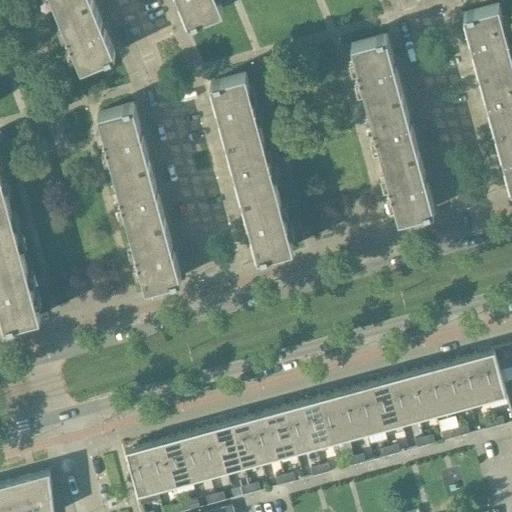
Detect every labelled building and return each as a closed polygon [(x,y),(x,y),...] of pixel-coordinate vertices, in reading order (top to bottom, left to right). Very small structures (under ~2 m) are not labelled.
[(53,0),(58,10),(81,0),(53,0)] [(92,0),(81,0),(58,10),(68,33),(82,27),(84,32),(103,25),(92,0)] [(179,0),(189,22),(222,8),(218,0),(179,0)] [(463,12),(472,42),(491,36),(492,41),(508,36),(498,2),(463,12)] [(82,27),(68,33),(81,66),(114,52),(103,25),(84,32),(82,27)] [(351,42),(355,55),(358,67),(371,64),(372,69),(394,63),(386,33),(351,42)] [(491,36),(472,42),(480,71),(511,62),(511,52),(508,36),(492,41),(491,36)] [(511,62),(480,71),(487,99),(507,94),(508,99),(511,97),(511,62)] [(371,64),(358,67),(367,101),(402,92),(394,63),(372,69),(371,64)] [(210,81),(215,99),(218,110),(235,105),(237,110),(254,105),(245,71),(210,81)] [(402,92),(367,101),(374,125),(386,122),(388,126),(410,120),(402,92)] [(507,94),(487,99),(496,130),(511,125),(511,97),(508,99),(507,94)] [(98,111),(101,124),(105,136),(119,133),(120,137),(141,131),(133,101),(98,111)] [(235,105),(218,110),(226,139),(261,130),(254,105),(237,110),(235,105)] [(410,120),(388,126),(386,122),(374,125),(383,159),(418,150),(410,120)] [(511,125),(496,130),(503,158),(511,155),(511,125)] [(261,130),(226,139),(234,169),(251,164),(252,168),(270,163),(261,130)] [(141,131),(120,137),(119,133),(105,136),(114,170),(149,160),(141,131)] [(418,150),(383,159),(389,183),(402,180),(404,185),(426,179),(418,150)] [(511,155),(503,158),(511,187),(511,186),(511,155)] [(149,160),(114,170),(120,194),(135,190),(136,196),(157,190),(149,160)] [(251,164),(234,169),(242,198),(277,188),(270,163),(252,168),(251,164)] [(402,180),(389,183),(399,217),(433,208),(426,179),(404,185),(402,180)] [(277,188),(242,198),(250,226),(267,222),(268,226),(286,221),(277,188)] [(157,190),(136,196),(135,190),(120,194),(130,228),(165,218),(157,190)] [(8,198),(0,200),(0,232),(1,232),(2,237),(17,233),(8,198)] [(165,218),(130,228),(136,252),(151,248),(152,254),(173,248),(165,218)] [(267,222),(250,226),(258,255),(293,246),(286,221),(268,226),(267,222)] [(1,232),(0,232),(0,263),(24,257),(17,233),(2,237),(1,232)] [(173,248),(152,254),(151,248),(136,252),(145,286),(180,276),(173,248)] [(24,257),(0,263),(0,294),(17,290),(18,295),(33,290),(24,257)] [(17,290),(0,294),(0,308),(4,324),(39,315),(33,290),(18,295),(17,290)] [(501,345),(494,347),(497,360),(505,357),(501,345)] [(494,346),(474,352),(486,396),(489,405),(508,400),(497,360),(494,347),(494,346)] [(486,396),(474,352),(457,356),(469,400),(486,396)] [(469,400),(457,356),(440,361),(452,405),(469,400)] [(452,405),(440,361),(422,366),(434,410),(452,405)] [(434,410),(422,366),(405,371),(417,415),(434,410)] [(417,415),(405,371),(387,375),(399,419),(417,415)] [(387,375),(370,380),(385,434),(402,430),(399,419),(387,375)] [(370,380),(353,385),(365,429),(366,428),(369,441),(386,437),(385,434),(370,380)] [(365,429),(353,385),(335,389),(347,433),(365,429)] [(335,389),(318,394),(330,438),(333,450),(350,445),(347,433),(335,389)] [(330,438),(318,394),(301,399),(313,443),(330,438)] [(313,443),(301,399),(283,404),(295,448),(313,443)] [(295,448),(283,404),(266,408),(278,452),(295,448)] [(278,452),(266,408),(249,413),(260,457),(278,452)] [(260,457),(249,413),(231,418),(243,462),(260,457)] [(502,414),(493,417),(495,424),(504,422),(502,414)] [(495,424),(493,417),(484,419),(486,427),(495,424)] [(243,462),(231,418),(214,423),(226,467),(243,462)] [(226,467),(214,423),(196,427),(208,471),(226,467)] [(467,424),(458,426),(460,434),(469,431),(467,424)] [(460,434),(458,426),(449,429),(451,436),(460,434)] [(208,471),(196,427),(179,432),(191,476),(208,471)] [(179,432),(162,437),(174,481),(176,490),(194,486),(191,476),(179,432)] [(432,433),(423,436),(426,443),(434,441),(432,433)] [(426,443),(423,436),(415,438),(417,446),(426,443)] [(174,481),(162,437),(144,441),(156,485),(174,481)] [(144,441),(126,446),(140,500),(159,495),(156,485),(144,441)] [(397,442),(389,445),(391,453),(400,450),(397,442)] [(391,453),(389,445),(380,447),(382,455),(391,453)] [(363,452),(354,454),(356,462),(365,460),(363,452)] [(356,462),(354,454),(345,457),(347,464),(356,462)] [(328,461),(319,464),(321,472),(330,469),(328,461)] [(321,472),(319,464),(310,466),(312,474),(321,472)] [(53,511),(49,468),(28,473),(32,511),(53,511)] [(292,471),(284,474),(286,481),(295,479),(292,471)] [(32,511),(28,473),(8,479),(11,511),(32,511)] [(286,481),(284,474),(275,476),(277,484),(286,481)] [(11,511),(8,479),(0,480),(0,511),(11,511)] [(258,481),(249,483),(251,491),(260,488),(258,481)] [(251,491),(249,483),(240,485),(243,493),(251,491)] [(223,490),(214,493),(216,500),(225,498),(223,490)] [(216,500),(214,493),(205,495),(208,503),(216,500)] [(188,500),(180,502),(182,510),(190,507),(188,500)] [(172,511),(182,510),(180,502),(171,504),(172,511)]
